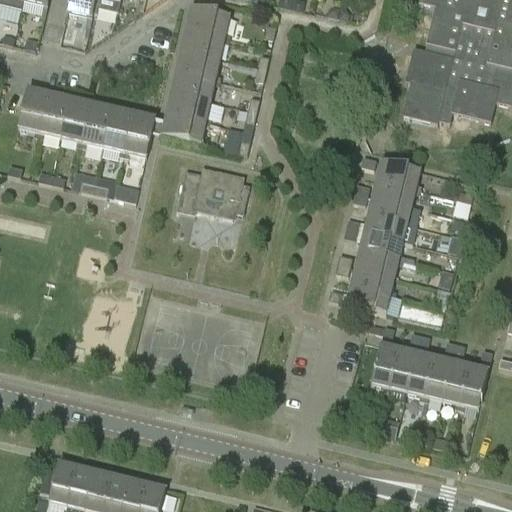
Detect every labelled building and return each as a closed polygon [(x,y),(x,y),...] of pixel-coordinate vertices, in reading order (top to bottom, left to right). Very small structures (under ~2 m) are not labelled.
[(1,0),(0,8),(0,11),(22,17),(23,13),(25,6),(26,0),(1,0)] [(26,0),(25,6),(44,10),(42,18),(47,19),(51,0),(26,0)] [(90,30),(93,19),(96,0),(71,0),(68,17),(87,22),(86,29),(90,30)] [(96,0),(93,19),(98,20),(99,15),(118,19),(121,0),(96,0)] [(257,0),(256,8),(257,8),(266,9),(267,0),(257,0)] [(511,0),(420,0),(418,9),(436,14),(425,59),(414,56),(406,89),(411,91),(403,123),(438,132),(439,128),(450,131),(453,118),(491,128),(492,126),(494,116),(496,107),(511,110),(511,0)] [(290,14),(292,3),(281,1),(279,12),(290,14)] [(395,5),(384,3),(382,13),(392,16),(395,5)] [(291,15),(301,17),(303,7),(293,5),(291,15)] [(326,22),(336,24),(338,13),(333,12),(328,15),(326,22)] [(185,35),(229,45),(230,41),(226,40),(230,22),(190,13),(185,35)] [(339,16),(337,24),(345,25),(347,18),(339,16)] [(273,46),(275,34),(267,32),(264,44),(273,46)] [(229,45),(185,35),(181,56),(220,65),(224,48),(228,49),(229,45)] [(15,44),(3,40),(0,49),(12,52),(15,44)] [(39,48),(26,45),(24,54),(36,57),(39,48)] [(384,49),(373,46),(371,56),(381,59),(384,49)] [(216,83),(216,81),(220,65),(181,56),(176,77),(220,87),(220,84),(216,83)] [(258,73),(266,75),(269,64),(260,62),(258,73)] [(266,75),(258,73),(255,86),(263,88),(266,75)] [(220,87),(176,77),(171,98),(211,107),(214,92),(219,92),(220,87)] [(375,84),(364,81),(362,92),(372,94),(375,84)] [(19,134),(37,138),(35,143),(38,143),(48,98),(29,94),(19,134)] [(44,145),(45,140),(60,143),(69,103),(48,98),(38,143),(44,145)] [(206,126),(207,124),(211,107),(171,98),(166,119),(211,129),(211,127),(206,126)] [(60,143),(79,148),(77,153),(80,153),(90,108),(69,103),(60,143)] [(248,116),(256,118),(259,106),(251,105),(248,116)] [(87,155),(88,150),(102,153),(112,113),(90,108),(80,153),(87,155)] [(119,157),(121,158),(120,163),(122,163),(133,118),(112,113),(102,153),(119,157)] [(256,118),(248,116),(245,129),(254,131),(256,118)] [(494,116),(492,126),(502,129),(505,118),(494,116)] [(129,165),(130,160),(146,163),(155,123),(133,118),(122,163),(129,165)] [(211,129),(166,119),(161,141),(201,150),(204,134),(209,135),(211,129)] [(502,129),(492,126),(491,128),(489,137),(500,140),(502,129)] [(247,161),(249,149),(241,147),(238,159),(247,161)] [(375,176),(376,167),(363,165),(362,174),(375,176)] [(421,197),(422,193),(417,192),(420,177),(381,168),(377,186),(421,197)] [(20,184),(22,175),(10,172),(8,181),(20,184)] [(244,220),(250,191),(242,189),(243,185),(204,176),(203,180),(186,176),(180,205),(197,209),(196,213),(234,222),(235,218),(244,220)] [(49,190),(51,182),(40,179),(38,188),(49,190)] [(51,182),(49,190),(63,194),(65,185),(51,182)] [(372,204),(412,214),(415,201),(420,203),(421,197),(377,186),(372,204)] [(92,200),(94,191),(83,189),(81,198),(92,200)] [(94,191),(92,200),(106,203),(107,194),(94,191)] [(355,200),(367,203),(369,195),(357,192),(355,200)] [(135,210),(137,201),(125,198),(123,207),(135,210)] [(471,209),(473,202),(455,198),(453,205),(471,209)] [(367,203),(355,200),(353,209),(365,212),(367,203)] [(409,226),(412,214),(372,204),(368,222),(407,231),(409,226)] [(364,239),(412,251),(416,234),(410,232),(407,231),(368,222),(364,239)] [(465,234),(466,229),(467,226),(456,223),(454,232),(465,234)] [(346,234),(359,238),(361,230),(348,227),(346,234)] [(359,238),(346,234),(344,245),(358,248),(359,238)] [(400,262),(403,249),(411,251),(412,251),(364,239),(360,257),(404,268),(405,264),(400,262)] [(450,242),(445,259),(458,262),(462,245),(450,242)] [(355,274),(395,284),(397,272),(402,273),(404,268),(360,257),(355,274)] [(338,270),(350,273),(352,265),(340,263),(338,270)] [(350,273),(338,270),(336,280),(348,283),(350,273)] [(391,297),(395,284),(355,274),(351,292),(395,303),(396,299),(391,297)] [(438,295),(449,298),(454,280),(442,277),(438,295)] [(395,303),(351,292),(347,310),(385,320),(389,307),(394,308),(395,303)] [(342,310),(344,301),(331,298),(329,307),(342,310)] [(395,337),(385,334),(371,331),(367,330),(366,337),(383,341),(382,346),(392,349),(395,337)] [(418,355),(421,343),(412,341),(409,353),(418,355)] [(421,343),(418,355),(427,358),(430,345),(421,343)] [(453,364),(456,352),(447,349),(445,361),(453,364)] [(389,400),(400,356),(381,351),(372,390),(385,393),(383,399),(389,400)] [(456,352),(453,364),(462,366),(465,354),(456,352)] [(408,399),(417,360),(400,356),(389,400),(392,401),(394,395),(408,399)] [(489,373),(492,361),(483,358),(481,371),(489,373)] [(424,408),(435,364),(417,360),(408,399),(420,402),(419,407),(424,408)] [(443,407),(452,368),(435,364),(424,408),(428,409),(429,404),(443,407)] [(511,367),(502,365),(500,374),(511,377),(511,367)] [(459,417),(470,372),(452,368),(443,407),(455,410),(454,416),(459,417)] [(470,372),(459,417),(463,418),(464,413),(479,416),(488,377),(470,372)] [(381,423),(378,434),(376,442),(395,447),(397,439),(399,427),(381,423)] [(49,508),(63,511),(66,511),(77,473),(58,469),(50,501),(49,508)] [(77,473),(66,511),(86,511),(95,478),(77,473)] [(86,511),(104,511),(112,482),(95,478),(86,511)] [(112,482),(104,511),(123,511),(130,486),(112,482)] [(123,511),(142,511),(148,491),(130,486),(123,511)] [(148,491),(142,511),(167,511),(168,511),(162,510),(166,495),(148,491)] [(39,498),(35,511),(47,511),(49,508),(50,501),(39,498)]
